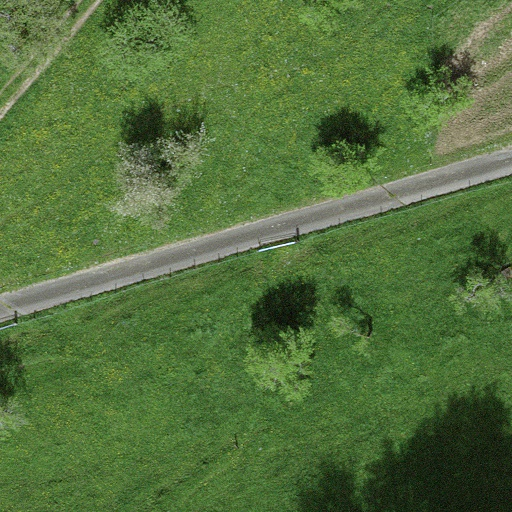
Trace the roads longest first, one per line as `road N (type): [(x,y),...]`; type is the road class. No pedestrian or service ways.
road 1 (track): [(511,164),(0,307)]
road 2 (track): [(88,0),(0,99)]
